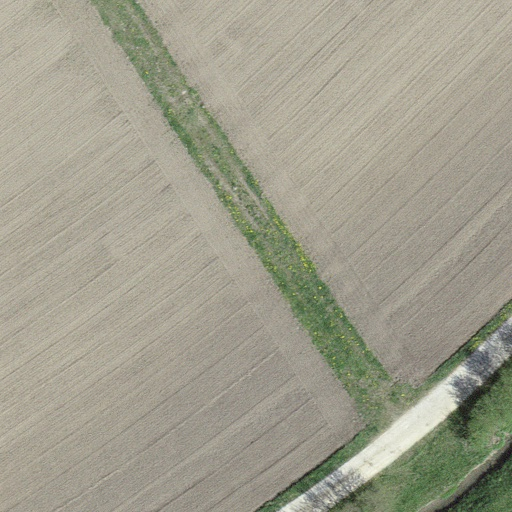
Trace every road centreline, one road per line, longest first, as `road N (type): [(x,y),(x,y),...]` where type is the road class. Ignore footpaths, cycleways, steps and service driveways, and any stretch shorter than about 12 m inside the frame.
road 1 (track): [(131,0),(420,425)]
road 2 (track): [(297,511),(420,425),(511,336)]
